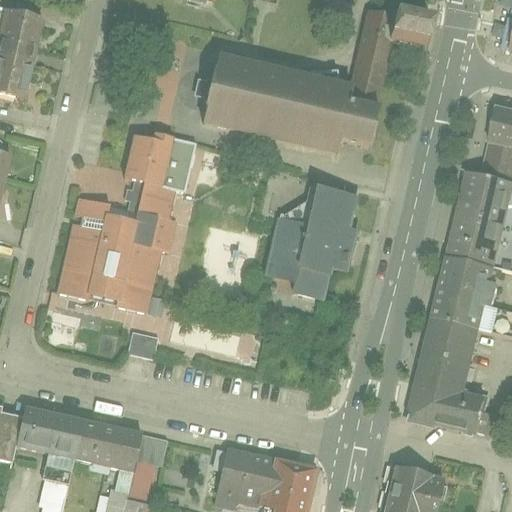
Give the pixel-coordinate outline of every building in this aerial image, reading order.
[(45,0),(10,0),(0,49),(0,89),(26,95),(45,0)] [(216,55),(201,127),(336,158),(339,143),(369,150),(392,43),(426,50),(432,20),(393,12),(392,18),(366,12),(349,87),(216,55)] [(417,421),(419,421),(474,435),(485,389),(465,385),(478,330),(511,338),(511,309),(484,303),(506,211),(511,212),(511,119),(501,117),(489,168),(478,166),(417,421)] [(79,203),(58,296),(147,316),(161,254),(170,256),(177,224),(168,223),(175,194),(185,196),(196,147),(154,137),(153,145),(134,141),(125,182),(134,184),(132,194),(127,193),(124,204),(129,205),(127,214),(79,203)] [(19,152),(0,147),(0,205),(6,207),(19,152)] [(314,189),(305,227),(275,221),(263,280),(283,284),(281,294),(322,304),(330,270),(349,275),(359,233),(353,232),(360,200),(314,189)] [(131,334),(126,358),(151,364),(157,340),(131,334)] [(0,470),(1,470),(7,445),(43,453),(34,493),(59,498),(67,462),(123,474),(114,511),(146,511),(161,445),(0,406),(0,470)] [(261,511),(308,511),(318,472),(273,461),(226,451),(212,509),(224,511),(235,511),(237,507),(261,511)] [(433,511),(441,482),(397,471),(387,511),(433,511)]
